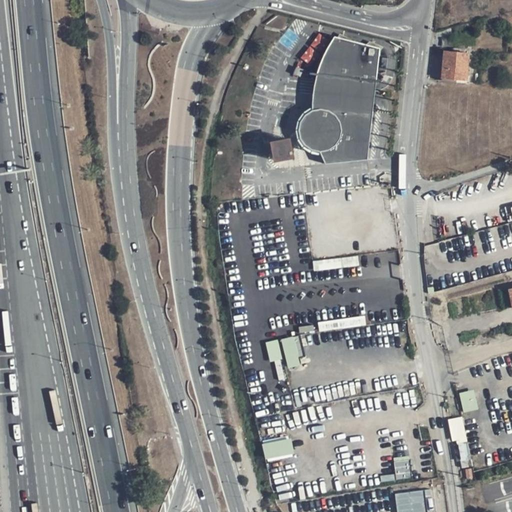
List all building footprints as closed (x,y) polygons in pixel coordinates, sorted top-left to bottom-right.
[(317,54),(330,40),(323,33),(303,55),(309,60),(316,53),(317,54)] [(310,78),(314,78),(375,83),(378,52),(333,42),(329,47),(323,56),(320,62),(315,76),(310,76),(310,78)] [(445,51),(442,78),(467,80),(469,49),(454,48),(453,52),(445,51)] [(375,83),(314,78),(314,100),(373,104),(375,83)] [(373,104),(314,100),(314,114),(312,116),(309,120),(306,124),(305,130),(305,136),(307,142),(311,148),(317,152),(322,154),(325,169),(367,162),(373,104)] [(292,132),(271,136),(274,156),(296,152),(292,132)] [(267,341),(271,360),(287,356),(289,365),(308,360),(302,333),(267,341)] [(464,411),(479,408),(476,389),(461,392),(464,411)] [(450,418),(454,441),(467,439),(464,416),(450,418)] [(267,459),(295,452),(292,437),(263,444),(267,459)] [(174,454),(163,457),(166,470),(178,467),(174,454)] [(396,460),(398,477),(413,476),(411,459),(396,460)] [(397,492),(399,511),(412,511),(433,510),(431,489),(397,492)]
